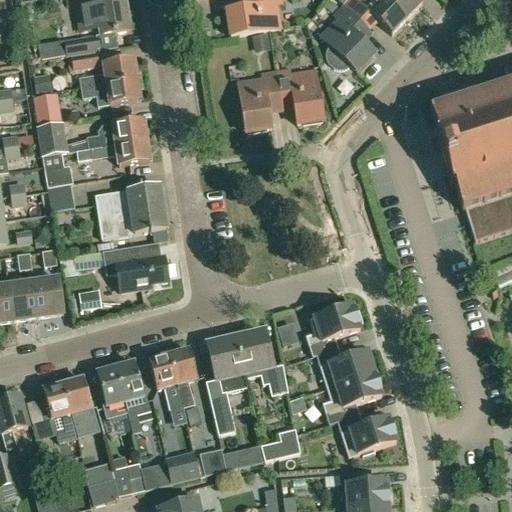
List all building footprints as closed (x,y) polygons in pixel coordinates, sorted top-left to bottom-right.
[(278,8),(283,7),(281,0),(249,0),(251,9),(227,13),(231,39),(281,30),(278,8)] [(349,0),(342,7),(370,34),(378,26),(390,38),(405,23),(382,0),(374,0),(370,4),(366,0),(362,0),(357,5),(352,0),(349,0)] [(382,0),(405,23),(421,6),(415,0),(382,0)] [(78,37),(99,33),(101,40),(128,35),(122,4),(102,7),(101,3),(92,5),(92,3),(73,6),(78,37)] [(342,7),(331,18),(335,22),(319,38),(330,49),(326,54),(325,57),(325,61),(326,65),(329,69),(333,72),(337,74),(342,74),(347,72),(351,69),(356,74),(373,56),(362,44),(371,36),(370,34),(342,7)] [(67,59),(99,54),(97,40),(65,45),(67,59)] [(69,75),(98,70),(96,56),(67,61),(69,75)] [(82,92),(137,83),(133,62),(104,67),(105,78),(80,82),(82,92)] [(290,72),(274,74),(279,106),(293,104),(296,128),(322,123),(314,73),(291,77),(290,72)] [(279,106),(274,74),(261,77),(261,82),(237,85),(245,135),(271,132),(267,108),(279,106)] [(97,110),(110,108),(140,104),(137,83),(82,92),(83,102),(95,100),(97,110)] [(477,246),(511,234),(511,87),(503,91),(503,89),(499,90),(500,92),(487,96),(486,94),(483,95),(483,97),(470,101),(469,99),(451,105),(451,107),(434,113),(433,111),(431,112),(435,127),(436,129),(439,137),(439,138),(435,140),(436,142),(438,142),(440,148),(438,149),(439,151),(441,150),(449,176),(449,177),(448,177),(449,181),(451,181),(452,187),(451,188),(451,190),(456,189),(464,215),(467,214),(477,246)] [(0,105),(12,104),(10,92),(0,93),(0,105)] [(12,104),(0,105),(0,117),(13,116),(12,104)] [(60,116),(36,120),(37,129),(61,125),(60,116)] [(99,136),(100,141),(89,143),(90,153),(146,144),(143,124),(104,130),(99,136)] [(63,126),(62,127),(53,128),(36,130),(41,161),(54,158),(68,156),(63,126)] [(18,151),(17,140),(17,139),(2,141),(3,153),(18,151)] [(149,165),(146,144),(90,153),(76,155),(78,165),(92,163),(117,159),(119,169),(149,165)] [(18,151),(3,153),(5,165),(6,165),(20,162),(18,151)] [(72,188),(69,171),(57,173),(44,175),(47,191),(71,188),(72,188)] [(10,200),(25,197),(24,186),(8,189),(10,200)] [(51,216),(75,212),(71,188),(47,191),(51,216)] [(167,233),(160,190),(95,199),(102,243),(167,233)] [(25,197),(10,200),(11,212),(27,210),(25,197)] [(15,236),(17,250),(32,247),(30,234),(15,236)] [(44,241),(34,243),(35,251),(46,249),(44,241)] [(102,256),(105,279),(117,277),(120,296),(151,292),(150,288),(167,286),(163,260),(137,264),(135,250),(102,256)] [(44,271),(56,269),(54,254),(42,256),(44,271)] [(17,259),(19,274),(31,273),(29,257),(17,259)] [(76,260),(59,263),(61,272),(77,269),(76,260)] [(33,285),(38,321),(63,317),(58,282),(33,285)] [(38,321),(33,285),(8,288),(13,324),(38,321)] [(0,326),(13,324),(8,288),(0,289),(0,326)] [(312,361),(316,360),(338,353),(334,342),(360,334),(358,330),(360,329),(359,327),(362,326),(358,314),(354,316),(352,310),(330,317),(329,314),(316,318),(317,321),(309,323),(313,338),(305,340),(312,361)] [(235,342),(244,378),(259,374),(262,388),(268,387),(271,400),(287,396),(282,368),(271,371),(263,335),(235,342)] [(244,378),(235,342),(207,349),(216,384),(206,387),(218,441),(236,436),(227,396),(247,392),(244,378)] [(338,353),(316,360),(326,393),(374,378),(367,356),(341,364),(338,353)] [(169,360),(182,411),(193,409),(187,385),(196,383),(189,355),(169,360)] [(182,411),(169,360),(147,366),(155,395),(166,392),(172,414),(182,411)] [(115,372),(127,416),(133,437),(141,435),(136,418),(150,414),(142,386),(140,387),(134,367),(115,372)] [(127,416),(115,372),(96,378),(102,397),(99,398),(106,422),(127,416)] [(375,381),(374,378),(326,393),(330,406),(322,408),(329,429),(359,419),(355,408),(381,400),(380,397),(381,396),(376,380),(375,381)] [(84,384),(63,389),(77,440),(99,435),(92,409),(91,409),(84,384)] [(77,440),(63,389),(43,394),(56,446),(77,440)] [(0,434),(6,455),(17,453),(12,436),(28,432),(19,401),(17,401),(14,398),(3,401),(2,405),(0,405),(0,434)] [(42,424),(37,404),(26,407),(32,427),(42,424)] [(196,410),(185,413),(189,429),(201,425),(196,410)] [(358,420),(336,427),(339,438),(346,436),(354,461),(397,448),(389,420),(361,429),(358,420)] [(265,465),(276,462),(299,457),(294,434),(279,438),(280,446),(261,450),(265,465)] [(220,454),(199,458),(203,477),(225,472),(220,454)] [(170,488),(200,482),(194,456),(164,463),(165,467),(170,488)] [(0,489),(14,486),(7,459),(0,460),(0,489)] [(139,467),(131,469),(111,474),(118,501),(145,494),(142,480),(140,473),(139,467)] [(165,467),(140,473),(142,480),(145,494),(170,488),(165,467)] [(116,502),(111,483),(87,490),(92,509),(116,502)] [(344,511),(361,511),(390,510),(388,484),(343,487),(344,511)] [(274,493),(264,495),(267,510),(277,509),(274,493)] [(294,511),(293,501),(283,502),(284,511),(294,511)] [(200,511),(198,502),(157,511),(200,511)]
